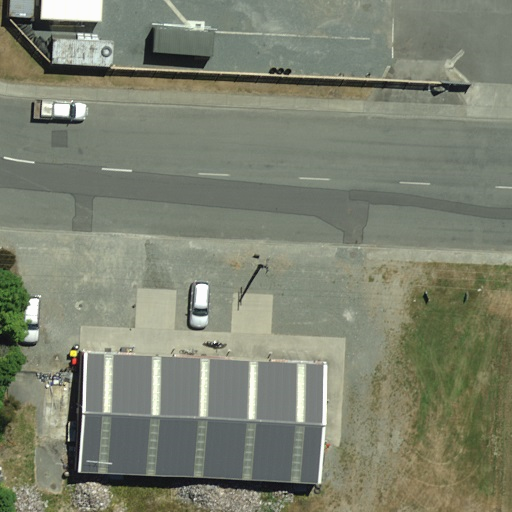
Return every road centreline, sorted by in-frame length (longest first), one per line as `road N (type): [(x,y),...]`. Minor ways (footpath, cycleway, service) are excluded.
road 1 (residential): [(0,156),(100,169),(461,185)]
road 2 (residential): [(436,511),(461,185)]
